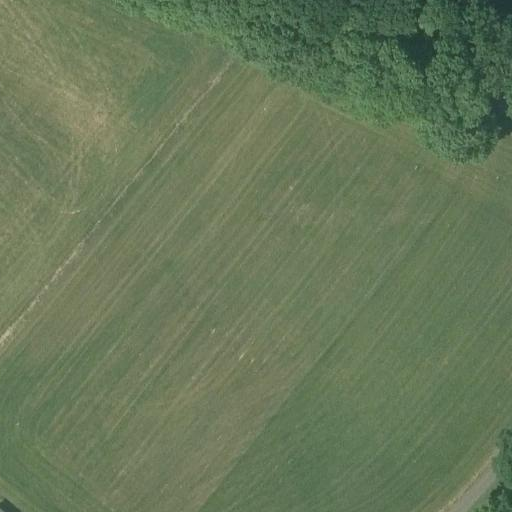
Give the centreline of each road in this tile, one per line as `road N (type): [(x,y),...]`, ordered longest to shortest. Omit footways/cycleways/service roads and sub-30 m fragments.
road 1 (unclassified): [(511,105),(293,0)]
road 2 (track): [(511,16),(376,3),(324,15)]
